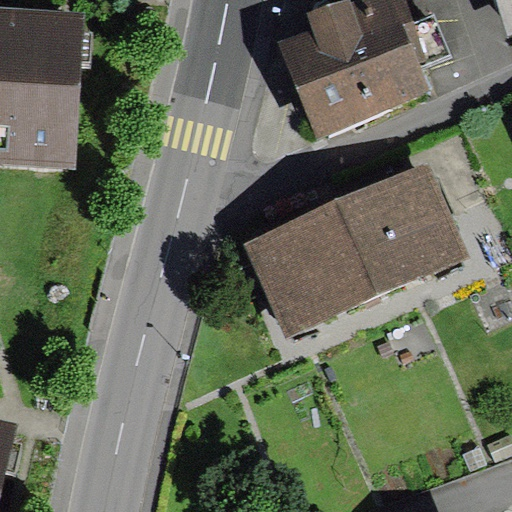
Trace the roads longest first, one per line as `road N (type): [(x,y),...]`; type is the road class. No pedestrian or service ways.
road 1 (residential): [(184,184),(221,193),(273,188),(511,88)]
road 2 (tertiary): [(184,184),(103,511)]
road 3 (tertiary): [(225,0),(184,184)]
